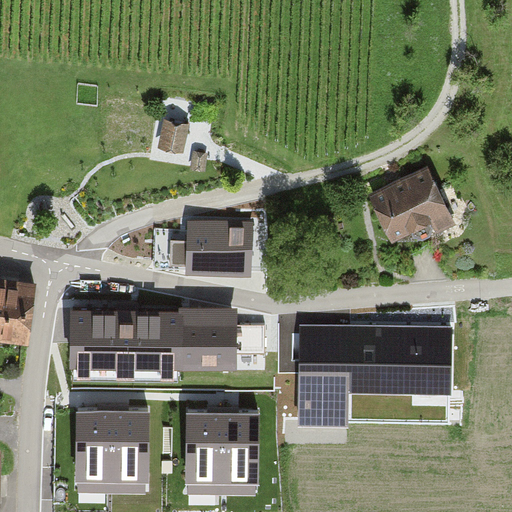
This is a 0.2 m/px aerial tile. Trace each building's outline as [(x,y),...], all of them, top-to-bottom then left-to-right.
[(185,155),(191,125),(168,121),(162,151),(185,155)] [(430,168),(371,195),(395,250),(455,223),(430,168)] [(186,223),(185,272),(247,273),(248,224),(186,223)] [(36,287),(0,282),(0,340),(29,344),(36,287)] [(75,311),(76,372),(241,370),(241,355),(268,354),(267,323),(240,323),(240,309),(75,311)] [(454,330),(303,325),(300,424),(451,428),(454,330)] [(259,416),(189,416),(189,491),(259,491),(259,416)] [(147,417),(77,417),(77,492),(147,492),(147,417)]
